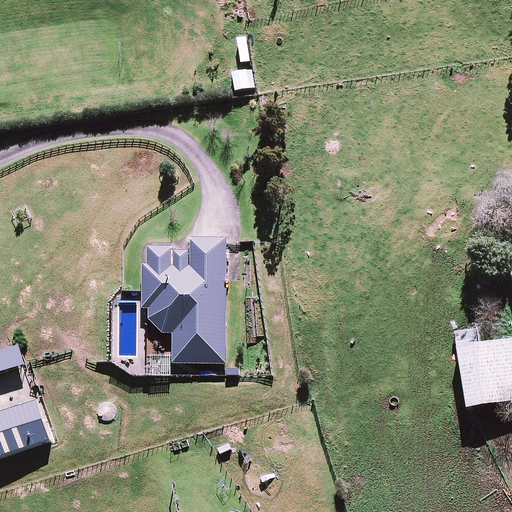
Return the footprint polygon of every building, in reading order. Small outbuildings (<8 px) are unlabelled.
[(256,93),(254,72),(232,74),(234,95),(256,93)] [(226,242),(191,241),(191,256),(173,256),(173,249),(142,249),(141,310),(151,310),(149,321),(161,334),(173,334),(172,365),(225,365),(226,242)] [(511,341),(476,347),(474,332),(454,335),(467,411),(511,403),(511,341)] [(0,376),(0,416),(37,405),(26,370),(0,378),(0,376)] [(0,459),(49,444),(37,405),(0,416),(0,459)]
